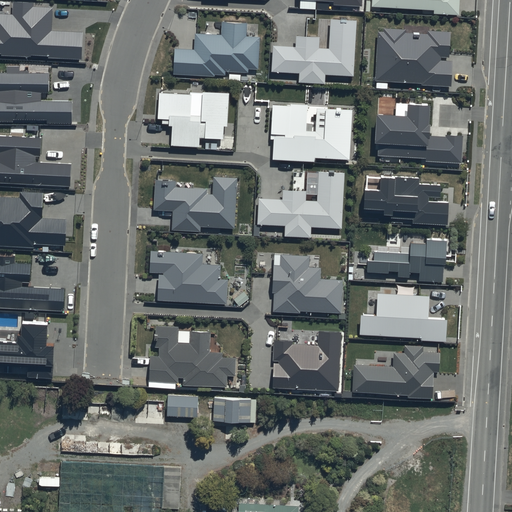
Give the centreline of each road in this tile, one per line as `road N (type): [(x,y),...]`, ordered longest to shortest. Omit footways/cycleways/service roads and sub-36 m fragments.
road 1 (residential): [(102,371),(116,121),(123,68),(147,0)]
road 2 (tertiary): [(501,144),(481,511)]
road 3 (tertiary): [(510,0),(501,144)]
